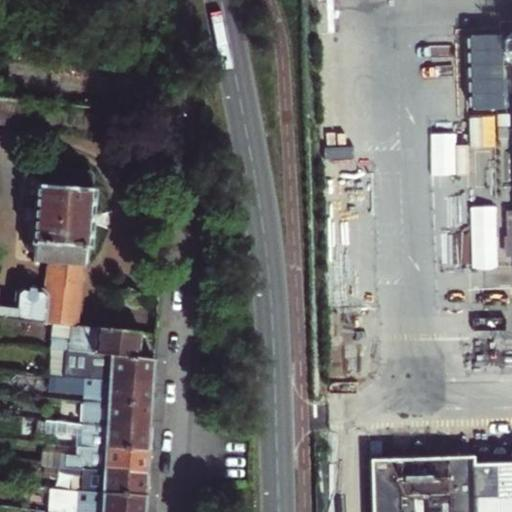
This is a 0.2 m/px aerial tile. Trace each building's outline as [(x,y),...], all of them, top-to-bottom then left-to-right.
[(0,124),(19,127),(22,100),(0,97),(0,124)] [(0,318),(52,324),(75,327),(83,266),(86,263),(87,249),(91,249),(95,190),(91,189),(92,176),(89,172),(38,168),(37,186),(35,186),(31,244),(33,245),(32,262),(49,263),(45,295),(42,292),(21,289),(17,293),(15,310),(0,308),(0,318)] [(52,324),(49,349),(65,351),(137,358),(140,334),(75,327),(52,324)] [(65,351),(49,349),(49,376),(62,377),(65,351)] [(62,377),(85,379),(108,380),(108,378),(130,378),(130,382),(152,383),(153,360),(137,358),(65,351),(62,377)] [(84,402),(151,405),(152,383),(130,382),(130,378),(108,378),(108,380),(85,379),(62,377),(49,376),(47,391),(84,394),(84,402)] [(128,423),(127,427),(149,428),(151,405),(84,402),(82,424),(105,425),(106,423),(128,423)] [(81,447),(148,450),(149,428),(127,427),(128,423),(106,423),(105,425),(82,424),(82,425),(46,420),(44,433),(82,435),(81,447)] [(370,460),(371,511),(511,511),(511,444),(473,446),(473,456),(370,460)] [(125,472),(147,473),(148,450),(81,447),(80,456),(65,455),(64,466),(103,469),(103,467),(125,468),(125,472)] [(43,465),(43,473),(56,474),(56,466),(43,465)] [(81,492),(146,495),(147,473),(125,472),(125,468),(103,467),(103,469),(64,466),(56,466),(56,474),(56,475),(82,477),(81,492)] [(144,511),(146,495),(81,492),(50,488),(48,511),(144,511)]
